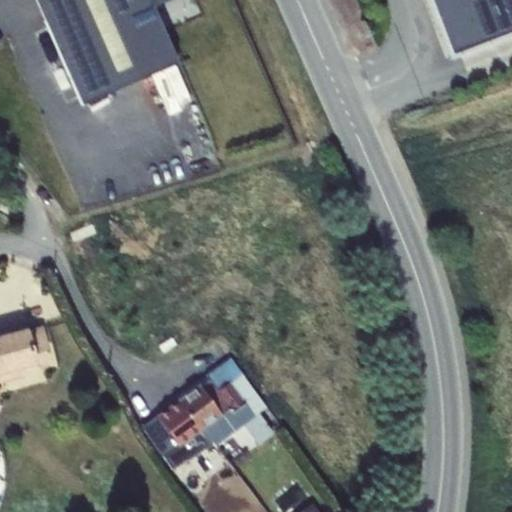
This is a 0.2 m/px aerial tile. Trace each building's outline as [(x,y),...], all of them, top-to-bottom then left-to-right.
[(34,0),(82,105),(177,62),(153,7),(168,0),(34,0)] [(511,0),(429,0),(451,57),(511,33),(511,0)] [(0,382),(24,377),(22,368),(36,364),(34,353),(50,349),(44,325),(0,337),(0,382)] [(230,356),(205,373),(208,379),(217,391),(229,382),(254,416),(244,424),(258,444),(274,433),(259,412),(267,407),(230,356)] [(208,379),(199,385),(221,415),(199,431),(198,431),(208,444),(213,440),(215,444),(244,424),(254,416),(229,382),(217,391),(208,379)] [(199,385),(178,401),(199,431),(221,415),(199,385)] [(178,401),(157,416),(178,445),(198,431),(199,431),(178,401)] [(187,459),(208,444),(198,431),(178,445),(157,416),(142,426),(172,468),(188,493),(202,484),(187,459)] [(318,511),(311,503),(299,511),(318,511)]
